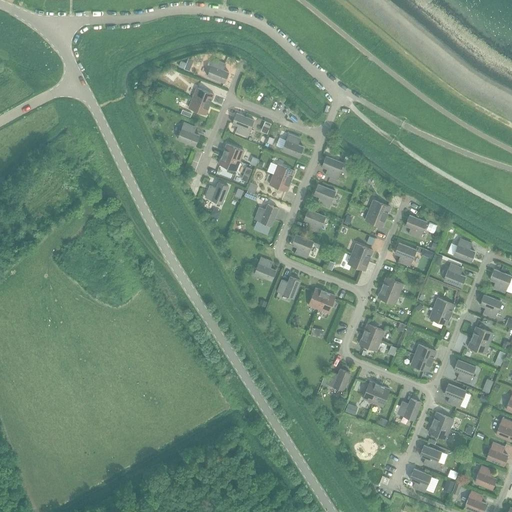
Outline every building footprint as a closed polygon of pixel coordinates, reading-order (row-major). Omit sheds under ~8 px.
[(226,64),(214,59),(207,75),(225,82),(229,72),(223,70),(226,64)] [(181,60),(179,66),(184,68),(189,70),(191,64),(186,62),(181,60)] [(171,68),(167,73),(173,78),(177,72),(171,68)] [(193,97),(210,104),(214,94),(197,87),(193,97)] [(206,114),(210,104),(193,97),(189,107),(206,114)] [(254,120),(237,113),(232,123),(238,125),(236,131),(247,136),(254,120)] [(196,127),(184,122),(178,138),(195,146),(199,135),(194,133),(196,127)] [(288,133),(282,150),(299,157),(303,146),(298,144),(300,138),(288,133)] [(223,154),(240,161),(244,151),(227,144),(223,154)] [(236,171),(240,161),(223,154),(219,164),(236,171)] [(180,156),(174,158),(177,165),(183,162),(180,156)] [(343,163),(326,156),(322,166),(327,168),(325,174),(337,179),(343,163)] [(273,174),(291,181),(295,171),(277,164),(273,174)] [(246,166),(244,172),(250,174),(252,168),(246,166)] [(364,173),(362,179),(368,181),(370,175),(364,173)] [(287,191),(291,181),(273,174),(269,184),(287,191)] [(210,185),(205,197),(222,204),(229,186),(218,182),(216,188),(210,185)] [(250,182),(247,190),(254,193),(258,185),(250,182)] [(335,191),(318,184),(314,194),(319,196),(317,203),(329,207),(335,191)] [(397,194),(403,198),(408,191),(402,187),(397,194)] [(239,188),(236,195),(241,197),(244,190),(239,188)] [(254,193),(247,190),(244,196),(256,201),(258,194),(254,193)] [(427,201),(430,194),(421,192),(419,198),(427,201)] [(288,196),(286,201),(296,205),(297,200),(288,196)] [(369,210),(386,217),(390,207),(373,200),(369,210)] [(271,225),(278,208),(268,204),(265,209),(259,207),(255,219),(271,225)] [(325,216),(308,209),(304,219),(309,222),(307,228),(319,232),(325,216)] [(382,227),(386,217),(369,210),(365,220),(382,227)] [(427,222),(409,215),(405,225),(411,227),(408,233),(420,238),(427,222)] [(313,241),(296,234),(292,244),(297,247),(295,253),(307,258),(313,241)] [(369,236),(366,243),(372,245),(375,239),(369,236)] [(472,243),(460,238),(453,255),(471,261),(475,251),(469,249),(472,243)] [(352,253),(369,260),(373,250),(356,243),(352,253)] [(410,266),(416,249),(399,243),(395,253),(400,255),(398,261),(410,266)] [(365,270),(369,260),(352,253),(348,263),(365,270)] [(437,254),(433,262),(439,264),(443,256),(437,254)] [(273,261),(261,257),(254,273),(272,280),(276,270),(270,268),(273,261)] [(444,280),(461,287),(465,276),(460,274),(462,268),(450,263),(444,280)] [(493,287),(505,292),(511,276),(494,269),(490,279),(496,281),(493,287)] [(277,291),(293,298),(300,280),(290,276),(288,282),(282,279),(277,291)] [(382,287),(399,294),(403,284),(386,277),(382,287)] [(318,309),(325,291),(315,287),(308,305),(318,309)] [(395,304),(399,294),(382,287),(378,297),(395,304)] [(325,291),(318,309),(328,313),(335,295),(325,291)] [(483,313),(495,318),(501,301),(484,294),(480,304),(485,307),(483,313)] [(433,308),(451,315),(455,305),(437,298),(433,308)] [(447,325),(451,315),(433,308),(429,318),(447,325)] [(296,317),(291,319),(295,325),(300,323),(296,317)] [(363,333),(380,340),(384,330),(367,323),(363,333)] [(400,323),(397,329),(403,331),(406,325),(400,323)] [(408,326),(405,332),(411,334),(414,328),(408,326)] [(472,336),(489,343),(493,333),(476,326),(472,336)] [(377,350),(380,340),(363,333),(359,344),(377,350)] [(485,353),(489,343),(472,336),(468,346),(485,353)] [(504,340),(502,346),(508,349),(510,342),(504,340)] [(415,354),(432,361),(436,351),(419,344),(415,354)] [(428,371),(432,361),(415,354),(411,364),(428,371)] [(475,366),(458,359),(454,369),(459,372),(457,378),(469,383),(475,366)] [(350,373),(340,369),(338,374),(332,372),(328,380),(327,384),(343,390),(350,373)] [(487,379),(482,390),(488,393),(493,381),(487,379)] [(373,402),(380,385),(370,381),(363,398),(373,402)] [(466,390),(448,383),(444,394),(450,396),(447,402),(459,407),(466,390)] [(380,385),(373,402),(383,406),(390,389),(380,385)] [(482,394),(480,400),(486,403),(488,397),(482,394)] [(397,413),(414,420),(421,402),(411,398),(408,404),(402,401),(397,413)] [(348,402),(345,411),(354,414),(357,406),(348,402)] [(432,422),(450,429),(454,419),(436,412),(432,422)] [(381,417),(378,423),(385,425),(387,419),(381,417)] [(511,427),(511,421),(502,418),(496,434),(511,440),(511,428),(511,427)] [(446,439),(450,429),(432,422),(428,432),(446,439)] [(468,426),(465,433),(471,435),(474,428),(468,426)] [(505,446),(493,442),(486,458),(504,465),(508,455),(502,453),(505,446)] [(435,468),(441,452),(424,445),(420,455),(425,457),(423,463),(435,468)] [(493,470),(481,465),(475,482),(492,488),(496,478),(491,476),(493,470)] [(425,492),(431,475),(414,468),(410,479),(415,481),(413,487),(425,492)] [(451,470),(448,476),(455,479),(458,472),(451,470)] [(448,479),(444,490),(451,493),(455,482),(448,479)] [(456,481),(452,492),(458,494),(462,483),(456,481)] [(465,507),(478,511),(482,511),(486,503),(481,501),(483,495),(471,490),(465,507)]
